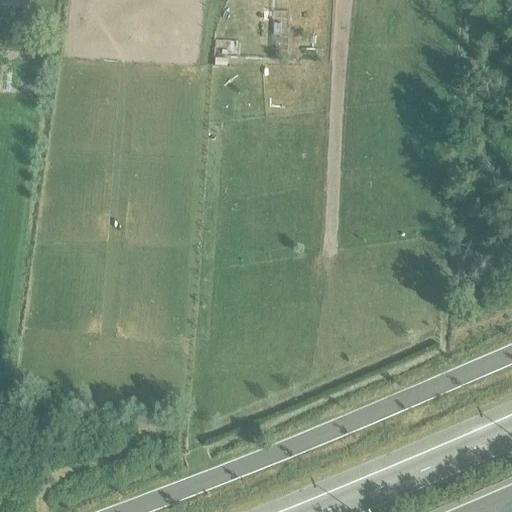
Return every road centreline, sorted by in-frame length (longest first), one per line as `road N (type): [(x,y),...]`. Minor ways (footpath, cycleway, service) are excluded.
road 1 (tertiary): [(511,354),(121,511)]
road 2 (motorway): [(511,432),(323,511)]
